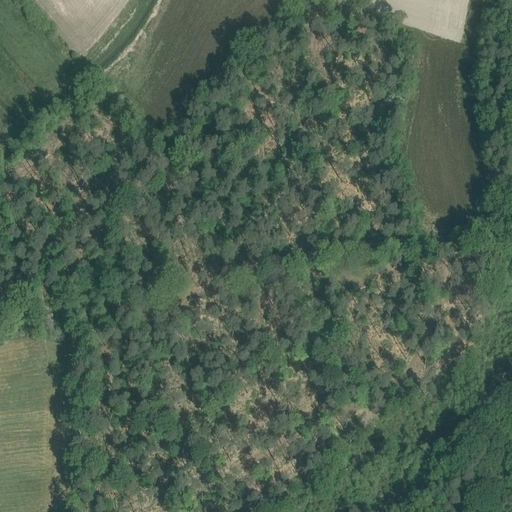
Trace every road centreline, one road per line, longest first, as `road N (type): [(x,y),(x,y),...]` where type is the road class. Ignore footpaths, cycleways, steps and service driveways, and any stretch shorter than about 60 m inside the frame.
road 1 (track): [(511,237),(0,326)]
road 2 (track): [(448,250),(427,338),(393,388),(147,511)]
